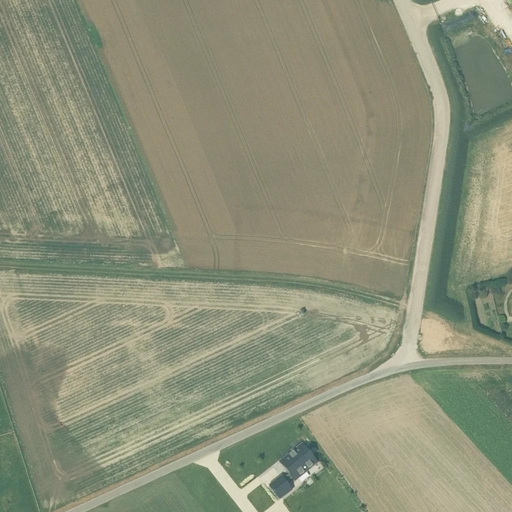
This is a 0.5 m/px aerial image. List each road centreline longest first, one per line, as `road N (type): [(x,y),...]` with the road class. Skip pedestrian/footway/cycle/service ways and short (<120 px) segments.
road 1 (track): [(511,354),(449,323),(338,288),(0,263)]
road 2 (unclassified): [(75,511),(377,373),(511,360)]
